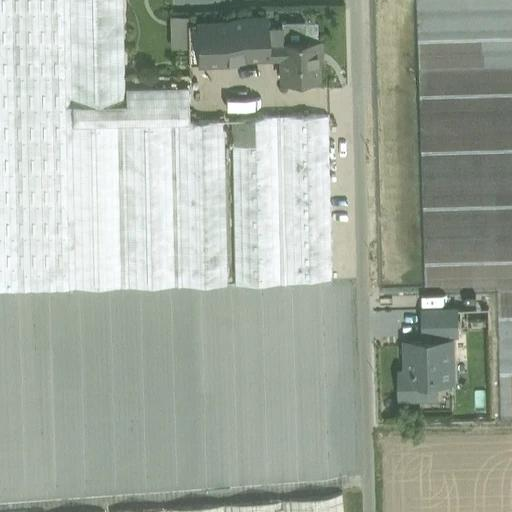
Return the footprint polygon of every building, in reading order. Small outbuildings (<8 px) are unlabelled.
[(68,0),(0,0),(0,284),(74,283),(71,121),(71,101),(70,101),(68,0)] [(120,0),(68,0),(70,101),(71,101),(122,100),(122,84),(120,0)] [(261,17),(185,18),(186,59),(278,57),(278,41),(262,42),(261,17)] [(317,41),(278,41),(278,57),(279,81),(314,80),(313,54),(317,54),(317,41)] [(186,83),(122,84),(122,100),(71,101),(71,121),(168,119),(177,119),(186,118),(186,83)] [(263,105),(264,96),(234,95),(234,104),(263,105)] [(327,116),(282,116),(285,278),(330,278),(327,116)] [(276,117),(230,118),(230,134),(225,134),(226,137),(230,137),(231,142),(276,141),(276,117)] [(186,118),(177,119),(180,281),(225,280),(221,118),(186,118)] [(71,121),(74,283),(171,281),(168,119),(71,121)] [(276,141),(231,142),(233,280),(279,279),(276,141)] [(450,308),(424,308),(424,338),(451,338),(450,308)] [(424,338),(411,339),(406,344),(406,369),(400,376),(400,390),(407,396),(421,395),(427,389),(427,380),(454,380),(452,338),(451,338),(424,338)] [(343,511),(342,493),(288,497),(288,511),(343,511)] [(284,511),(283,498),(230,501),(230,511),(284,511)] [(224,511),(224,502),(169,506),(169,511),(224,511)]
